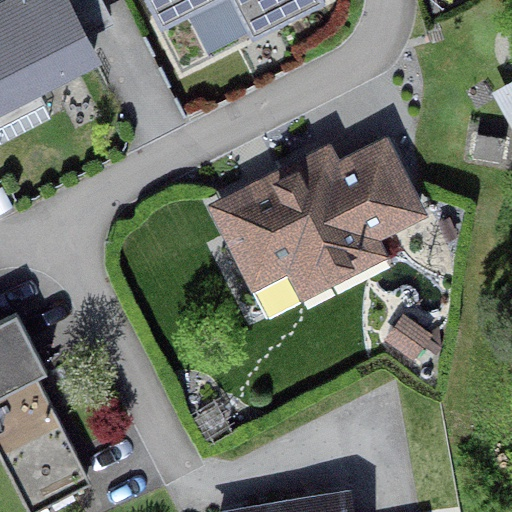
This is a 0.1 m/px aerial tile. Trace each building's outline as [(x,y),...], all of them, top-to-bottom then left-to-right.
[(62,0),(10,0),(0,5),(0,117),(97,69),(62,0)] [(151,0),(166,25),(211,0),(227,0),(254,48),(332,6),(328,0),(151,0)] [(469,157),(496,161),(500,139),(472,134),(469,157)] [(362,238),(414,211),(379,143),(327,170),(320,156),(217,209),(252,276),(305,249),(319,276),(368,251),(362,238)] [(0,463),(24,511),(28,511),(86,482),(32,376),(42,370),(12,311),(0,316),(0,463)] [(343,511),(341,499),(264,511),(343,511)]
